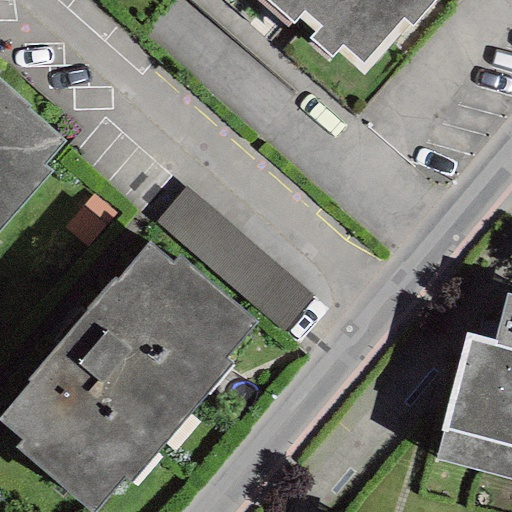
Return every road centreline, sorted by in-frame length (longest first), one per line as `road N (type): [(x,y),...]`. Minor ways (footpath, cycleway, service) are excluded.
road 1 (residential): [(30,0),(373,307)]
road 2 (residential): [(201,511),(373,307)]
road 3 (residential): [(373,307),(511,143)]
